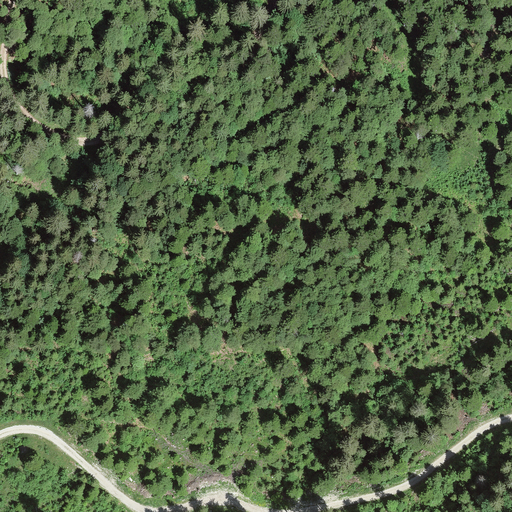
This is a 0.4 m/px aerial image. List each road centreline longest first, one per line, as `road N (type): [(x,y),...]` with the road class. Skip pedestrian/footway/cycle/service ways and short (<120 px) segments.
road 1 (track): [(273,0),(256,35),(180,72),(86,143),(41,126),(17,103),(6,61),(11,0)]
road 2 (track): [(298,511),(405,486),(511,417)]
road 3 (track): [(0,434),(35,429),(57,440),(130,503),(154,511)]
